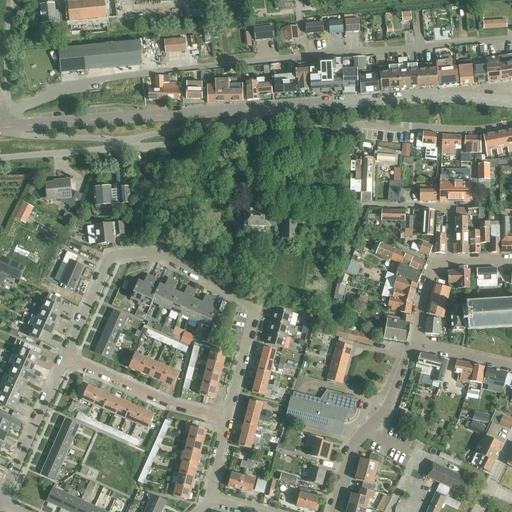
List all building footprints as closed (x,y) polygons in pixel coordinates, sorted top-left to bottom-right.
[(54,4),(40,6),(42,24),(58,22),(57,11),(54,11),(54,4)] [(346,20),(346,32),(359,32),(358,19),(346,20)] [(505,20),(483,22),(484,29),(506,28),(505,20)] [(342,21),(328,22),(329,34),(343,33),(342,21)] [(306,24),(306,34),(323,33),(322,23),(306,24)] [(284,27),(285,40),(298,39),(297,26),(284,27)] [(225,28),(225,39),(237,38),(237,34),(246,33),(245,27),(225,28)] [(273,27),(253,29),(254,41),(274,39),(273,27)] [(184,39),(164,41),(165,47),(166,53),(186,51),(184,39)] [(58,49),(60,73),(140,65),(137,41),(58,49)] [(511,54),(497,57),(498,64),(499,81),(511,79),(511,54)] [(357,59),(358,70),(361,95),(379,93),(378,75),(363,76),(362,70),(366,69),(365,57),(357,58),(357,59)] [(486,83),(499,81),(498,64),(497,57),(496,58),(484,58),(484,60),(486,83)] [(341,58),(309,60),(309,62),(310,90),(343,88),(341,58)] [(357,70),(358,70),(357,59),(357,58),(349,59),(341,58),(343,88),(358,87),(357,70)] [(459,68),(458,68),(459,86),(472,84),(470,60),(459,61),(459,68)] [(472,65),(474,84),(486,83),(484,60),(476,61),(476,64),(472,65)] [(436,62),(436,63),(438,87),(458,86),(456,67),(452,67),(450,61),(436,62)] [(428,88),(438,87),(436,63),(426,64),(428,88)] [(419,89),(428,88),(426,64),(417,65),(419,89)] [(407,65),(398,66),(400,90),(409,89),(407,65)] [(409,89),(419,89),(417,65),(407,65),(409,89)] [(390,91),(400,90),(398,66),(389,67),(390,91)] [(381,91),(390,91),(389,67),(379,67),(381,91)] [(299,90),(309,89),(307,69),(294,70),(295,80),(297,80),(297,83),(298,83),(299,90)] [(281,76),(282,76),(281,75),(279,75),(279,76),(274,77),(275,94),(283,94),(281,76)] [(281,76),(283,94),(295,93),(294,75),(282,76),(281,76)] [(168,76),(162,76),(162,77),(163,84),(163,90),(163,100),(179,100),(179,84),(179,83),(169,83),(168,76)] [(155,90),(148,90),(148,100),(163,100),(163,90),(163,84),(162,77),(154,77),(155,90)] [(257,82),(258,96),(272,94),(271,82),(264,83),(264,78),(256,79),(256,82),(257,82)] [(119,81),(120,95),(143,92),(144,92),(143,79),(119,81)] [(258,100),(258,96),(257,82),(256,82),(256,79),(245,80),(247,101),(258,100)] [(242,85),(228,85),(228,81),(214,81),(214,87),(207,87),(207,103),(243,102),(242,85)] [(186,82),(186,99),(202,99),(202,82),(186,82)] [(501,149),(507,147),(504,132),(499,133),(493,134),(496,149),(497,155),(502,154),(501,149)] [(415,145),(415,146),(426,147),(425,160),(436,161),(436,155),(437,149),(434,149),(434,147),(436,134),(423,133),(417,133),(415,145)] [(490,151),(496,149),(493,134),(488,135),(483,136),(486,157),(491,156),(490,151)] [(455,145),(460,146),(461,136),(442,136),(441,154),(455,155),(455,145)] [(480,154),(479,137),(464,137),(464,147),(460,147),(460,162),(469,162),(469,156),(469,154),(480,154)] [(376,162),(394,162),(395,156),(395,151),(377,147),(376,162)] [(356,180),(371,181),(372,162),(356,161),(356,180)] [(477,189),(489,189),(489,165),(478,165),(477,178),(471,178),(471,176),(470,169),(440,169),(440,176),(439,184),(439,202),(471,202),(471,188),(477,188),(477,189)] [(75,192),(72,199),(70,198),(68,180),(59,181),(59,183),(45,184),(46,199),(51,198),(51,200),(59,199),(60,202),(69,206),(68,207),(75,210),(82,195),(75,192)] [(371,201),(371,181),(356,180),(356,193),(361,193),(361,201),(371,201)] [(419,186),(420,202),(435,202),(435,190),(436,185),(419,186)] [(110,187),(93,188),(94,206),(111,205),(111,207),(120,206),(120,204),(130,203),(129,187),(119,188),(119,191),(110,191),(110,187)] [(85,209),(86,217),(95,216),(95,208),(85,209)] [(467,225),(467,217),(467,209),(455,209),(456,233),(465,233),(465,225),(467,225)] [(479,209),(479,216),(480,223),(480,231),(480,243),(489,243),(489,223),(482,223),(482,218),(484,218),(484,209),(479,209)] [(269,227),(276,228),(277,214),(269,214),(269,211),(243,210),(243,227),(250,227),(250,232),(259,233),(259,227),(269,228),(269,227)] [(381,221),(405,221),(405,210),(381,210),(381,221)] [(62,218),(71,222),(74,215),(66,211),(62,218)] [(422,236),(432,236),(433,212),(423,211),(422,236)] [(501,220),(501,254),(511,253),(511,234),(508,234),(508,218),(507,218),(507,213),(501,213),(501,220)] [(404,230),(412,231),(413,215),(406,215),(405,228),(404,228),(404,230)] [(282,240),(296,240),(296,218),(282,218),(282,240)] [(94,226),(95,245),(114,243),(113,236),(124,235),(123,223),(94,226)] [(434,253),(444,254),(445,235),(446,227),(441,227),(442,226),(435,225),(434,253)] [(467,245),(467,243),(467,232),(467,225),(465,225),(465,233),(456,233),(456,244),(456,245),(467,245)] [(490,254),(500,254),(500,225),(491,225),(490,254)] [(469,243),(467,243),(467,245),(467,254),(469,254),(479,254),(479,243),(479,231),(469,231),(469,243)] [(68,246),(80,251),(83,245),(71,240),(68,246)] [(412,243),(410,248),(413,249),(419,252),(429,256),(429,253),(432,246),(422,242),(421,246),(412,243)] [(392,261),(422,273),(426,263),(383,245),(383,244),(380,243),(375,254),(392,261)] [(456,245),(456,244),(453,244),(453,254),(467,254),(467,245),(456,245)] [(60,284),(74,291),(84,268),(75,263),(77,257),(67,253),(55,279),(61,282),(60,284)] [(0,256),(0,271),(19,280),(25,267),(0,256)] [(352,273),(356,275),(358,268),(354,267),(355,264),(345,261),(342,271),(351,274),(352,273)] [(392,261),(390,265),(399,268),(396,276),(417,285),(422,273),(392,261)] [(476,286),(477,288),(496,287),(496,269),(475,270),(476,286)] [(458,290),(469,289),(469,281),(469,270),(457,270),(457,272),(447,273),(447,284),(457,284),(458,290)] [(417,285),(396,276),(387,272),(385,278),(388,280),(386,285),(396,290),(414,294),(417,285)] [(345,286),(348,276),(340,273),(336,283),(345,286)] [(132,279),(124,295),(130,298),(129,300),(137,303),(136,305),(138,306),(151,278),(146,276),(143,284),(138,282),(132,279)] [(157,290),(156,290),(152,288),(156,280),(151,278),(138,306),(140,307),(141,305),(149,308),(151,303),(157,290)] [(160,309),(172,281),(167,279),(163,287),(159,285),(156,290),(157,290),(151,303),(158,306),(158,308),(160,309)] [(170,312),(178,294),(173,291),(176,283),(172,281),(160,309),(161,310),(162,308),(170,312)] [(384,284),(381,296),(390,298),(389,298),(392,299),(412,303),(414,294),(396,290),(386,285),(384,284)] [(426,314),(442,319),(450,290),(433,285),(426,314)] [(170,312),(168,317),(175,320),(177,317),(178,318),(191,289),(186,288),(183,296),(178,294),(170,312)] [(189,320),(197,302),(192,300),(195,291),(191,289),(178,318),(180,318),(181,316),(189,320)] [(505,300),(504,291),(496,292),(496,294),(488,294),(488,301),(505,300)] [(46,300),(41,310),(59,317),(61,312),(69,316),(71,312),(62,307),(65,301),(49,294),(46,300)] [(197,326),(210,298),(205,296),(202,304),(197,302),(189,320),(197,323),(196,325),(197,326)] [(210,298),(197,326),(199,327),(200,325),(208,328),(216,310),(211,308),(214,300),(210,298)] [(411,303),(392,299),(389,298),(387,306),(391,308),(390,311),(410,314),(411,303)] [(484,301),(486,329),(511,327),(511,299),(505,300),(488,301),(484,301)] [(467,331),(486,329),(484,301),(465,302),(465,305),(451,306),(451,313),(450,313),(451,332),(464,331),(463,329),(467,329),(467,331)] [(56,322),(59,317),(41,310),(38,318),(32,315),(32,316),(63,330),(65,326),(56,322)] [(273,321),(288,326),(291,314),(276,310),(273,321)] [(107,325),(121,332),(128,318),(113,311),(107,325)] [(405,343),(410,323),(410,316),(402,315),(401,318),(387,316),(383,339),(405,343)] [(61,335),(63,330),(32,316),(28,325),(33,327),(33,328),(50,336),(52,331),(61,335)] [(147,326),(152,328),(155,320),(149,317),(147,322),(148,322),(147,326)] [(424,335),(438,336),(439,320),(425,319),(424,335)] [(285,337),(288,326),(273,321),(269,333),(285,337)] [(203,340),(209,343),(217,327),(210,324),(203,340)] [(115,346),(121,332),(107,325),(100,339),(115,346)] [(338,325),(335,336),(353,341),(354,342),(370,346),(373,338),(373,336),(358,332),(358,330),(338,325)] [(48,341),(50,336),(33,328),(29,338),(54,349),(56,345),(48,341)] [(171,336),(180,341),(183,333),(174,329),(171,336)] [(152,343),(157,334),(148,330),(145,335),(150,337),(148,341),(152,343)] [(290,331),(289,339),(298,340),(299,333),(290,331)] [(282,349),(285,337),(269,333),(266,345),(282,349)] [(165,345),(168,339),(157,334),(152,343),(153,343),(155,339),(163,343),(165,345)] [(108,360),(115,346),(100,339),(94,353),(108,360)] [(176,349),(179,343),(168,339),(165,345),(165,346),(168,345),(176,349)] [(45,364),(47,360),(38,357),(40,352),(16,341),(14,345),(21,349),(18,357),(13,354),(12,356),(34,366),(37,360),(45,364)] [(190,357),(197,358),(197,357),(200,358),(201,354),(198,353),(200,348),(209,350),(210,347),(194,342),(190,357)] [(179,343),(176,349),(186,353),(188,348),(179,343)] [(333,356),(348,360),(352,348),(336,343),(333,356)] [(260,360),(273,363),(276,352),(263,348),(260,360)] [(207,361),(223,364),(226,353),(210,349),(207,361)] [(139,374),(145,359),(134,354),(128,369),(139,374)] [(431,382),(441,385),(448,361),(419,354),(415,368),(421,370),(420,375),(432,378),(431,382)] [(32,371),(34,366),(12,356),(8,364),(13,366),(13,367),(38,379),(40,375),(32,371)] [(345,373),(348,360),(333,356),(330,369),(345,373)] [(194,370),(197,358),(190,357),(187,368),(194,370)] [(150,379),(156,364),(145,359),(139,374),(150,379)] [(270,374),(273,363),(260,360),(257,371),(270,374)] [(220,376),(223,364),(207,361),(205,372),(220,376)] [(469,382),(472,365),(456,362),(453,373),(458,374),(456,381),(469,384),(469,382)] [(161,383),(167,369),(156,364),(150,379),(161,383)] [(8,365),(4,375),(26,385),(28,379),(37,383),(38,379),(13,367),(8,365)] [(472,365),(469,382),(481,385),(484,368),(472,365)] [(191,381),(194,370),(187,368),(184,380),(191,381)] [(503,386),(508,374),(508,373),(506,372),(487,368),(484,378),(491,381),(490,385),(502,388),(503,386)] [(167,369),(161,383),(172,388),(178,374),(167,369)] [(341,385),(345,373),(330,369),(326,381),(341,385)] [(267,385),(270,374),(257,371),(255,382),(267,385)] [(218,388),(220,376),(205,372),(202,384),(218,388)] [(511,376),(508,374),(503,386),(511,389),(511,397),(511,400),(510,402),(511,402),(511,376)] [(4,375),(0,382),(0,384),(30,398),(32,394),(23,390),(26,385),(4,375)] [(188,391),(191,381),(184,380),(182,389),(188,391)] [(92,405),(98,391),(87,386),(88,385),(80,382),(73,397),(81,400),(81,401),(92,405)] [(278,388),(273,387),(267,385),(255,382),(252,393),(264,396),(266,389),(277,392),(278,388)] [(0,384),(0,395),(17,403),(20,398),(28,402),(30,398),(0,384)] [(215,400),(218,388),(202,384),(199,396),(215,400)] [(103,410),(109,396),(98,391),(92,405),(103,410)] [(355,408),(354,407),(356,398),(327,391),(320,400),(293,393),(292,397),(291,396),(284,421),(340,435),(346,413),(349,414),(352,415),(354,415),(356,413),(356,412),(356,410),(355,408)] [(466,397),(478,399),(479,393),(467,391),(466,397)] [(15,408),(17,403),(0,395),(0,406),(21,417),(23,412),(15,408)] [(114,415),(120,401),(109,396),(103,410),(114,415)] [(125,420),(131,406),(120,401),(114,415),(125,420)] [(247,412),(259,415),(262,404),(250,401),(247,412)] [(136,425),(142,411),(131,406),(125,420),(136,425)] [(142,411),(136,425),(147,430),(153,416),(142,411)] [(396,427),(404,429),(409,414),(401,411),(396,427)] [(281,421),(270,418),(265,417),(259,415),(247,412),(244,424),(256,427),(258,420),(280,426),(281,421)] [(501,427),(509,431),(511,425),(511,418),(496,412),(491,422),(501,427)] [(84,423),(87,417),(78,413),(75,419),(84,423)] [(482,414),(480,421),(487,423),(489,416),(482,414)] [(95,428),(98,422),(87,417),(84,423),(95,428)] [(59,433),(73,440),(79,426),(65,419),(59,433)] [(0,432),(6,435),(8,430),(17,433),(19,429),(0,420),(0,432)] [(161,428),(161,429),(166,432),(167,431),(171,422),(165,420),(161,428)] [(484,432),(495,438),(501,427),(490,421),(484,432)] [(106,433),(109,427),(98,422),(95,428),(106,433)] [(188,439),(203,443),(206,431),(196,428),(197,424),(192,422),(188,439)] [(468,422),(465,427),(469,429),(481,435),(485,427),(472,422),(471,423),(468,422)] [(255,432),(256,427),(244,424),(241,435),(264,441),(266,435),(255,432)] [(117,437),(120,432),(109,427),(106,433),(117,437)] [(157,437),(157,438),(162,441),(163,440),(166,432),(161,429),(157,437)] [(4,440),(6,435),(0,432),(0,443),(10,448),(12,444),(4,440)] [(128,442),(131,437),(120,432),(117,437),(128,442)] [(67,453),(73,440),(59,433),(53,447),(67,453)] [(263,446),(264,441),(241,435),(238,446),(251,450),(252,443),(263,446)] [(310,457),(327,462),(332,445),(319,442),(320,437),(316,436),(310,457)] [(474,458),(471,464),(477,467),(488,472),(502,444),(485,436),(474,458)] [(131,437),(128,442),(137,446),(140,441),(131,437)] [(200,454),(203,443),(188,439),(185,450),(200,454)] [(155,442),(151,451),(157,453),(161,444),(155,442)] [(0,448),(8,452),(10,448),(0,443),(0,448)] [(275,452),(292,457),(294,450),(278,445),(275,452)] [(60,467),(67,453),(53,447),(46,461),(60,467)] [(197,466),(200,454),(185,450),(182,462),(197,466)] [(151,451),(147,460),(153,463),(157,453),(151,451)] [(245,468),(248,455),(248,458),(241,456),(240,460),(241,461),(240,467),(245,468)] [(248,455),(245,468),(250,470),(253,456),(248,455)] [(357,469),(375,474),(377,464),(380,465),(381,458),(369,455),(368,461),(360,459),(357,469)] [(54,481),(60,467),(46,461),(40,475),(54,481)] [(194,478),(197,466),(182,462),(179,474),(194,478)] [(450,489),(464,495),(471,480),(432,463),(425,477),(439,484),(436,492),(435,492),(426,511),(438,511),(441,508),(444,510),(443,511),(460,511),(458,510),(461,503),(446,496),(450,489)] [(147,475),(151,466),(145,464),(141,472),(147,475)] [(78,474),(86,477),(89,470),(82,466),(78,474)] [(305,482),(321,486),(325,471),(309,467),(305,482)] [(372,485),(375,474),(357,469),(354,480),(362,482),(361,488),(372,491),(374,485),(372,485)] [(152,477),(147,475),(141,472),(137,482),(143,484),(145,479),(150,482),(152,477)] [(191,489),(194,478),(179,474),(176,485),(191,489)] [(239,491),(243,477),(231,474),(227,487),(239,491)] [(279,480),(295,485),(297,479),(281,474),(279,480)] [(243,477),(239,491),(251,494),(255,480),(243,477)] [(266,496),(272,497),(275,482),(269,481),(266,496)] [(188,501),(191,489),(176,485),(173,497),(188,501)] [(59,509),(66,495),(52,489),(45,503),(59,509)] [(348,504),(365,509),(368,499),(370,500),(372,493),(360,490),(359,496),(351,494),(348,504)] [(300,493),(294,491),(291,505),(296,506),(314,511),(318,498),(300,493)] [(65,511),(74,511),(80,501),(66,495),(59,509),(65,511)] [(145,510),(150,511),(162,511),(166,502),(152,496),(145,510)] [(91,511),(94,508),(80,501),(74,511),(91,511)]
